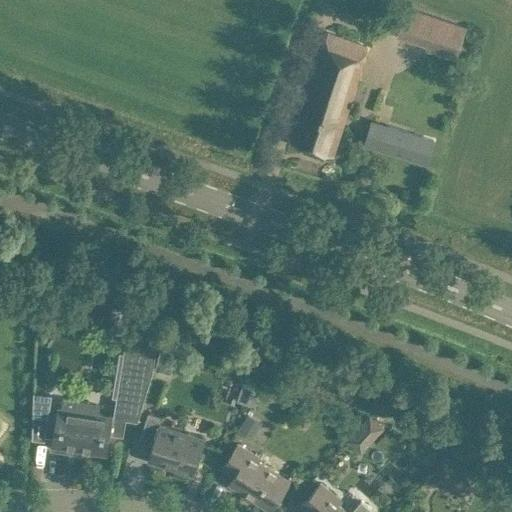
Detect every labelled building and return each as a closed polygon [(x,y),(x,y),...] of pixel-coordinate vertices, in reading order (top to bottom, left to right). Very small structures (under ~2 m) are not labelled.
[(397,34),(426,45),(425,47),(454,57),(465,25),(407,5),(397,34)] [(328,31),(298,122),(291,141),(333,155),(370,45),(328,31)] [(373,120),(371,124),(366,143),(427,162),(434,139),(373,120)] [(53,436),(51,448),(69,450),(69,446),(107,452),(111,432),(123,434),(125,418),(137,420),(152,370),(156,345),(126,340),(124,350),(120,349),(112,394),(117,395),(113,414),(84,410),(86,401),(63,398),(62,405),(58,405),(57,413),(54,433),(53,436)] [(161,346),(155,368),(171,373),(177,351),(161,346)] [(36,391),(34,416),(48,418),(52,393),(36,391)] [(149,411),(146,420),(140,439),(153,444),(148,459),(194,473),(206,436),(161,422),(163,415),(149,411)] [(249,413),(238,429),(251,438),(262,421),(249,413)] [(361,453),(385,426),(371,414),(347,440),(361,453)] [(238,442),(234,448),(224,465),(235,473),(230,481),(271,507),(289,478),(258,458),(259,456),(238,442)] [(440,463),(432,480),(449,489),(460,467),(443,458),(440,463)] [(321,481),(314,489),(301,504),(309,511),(373,511),(375,510),(362,499),(350,511),(349,511),(338,502),(341,499),(321,481)]
